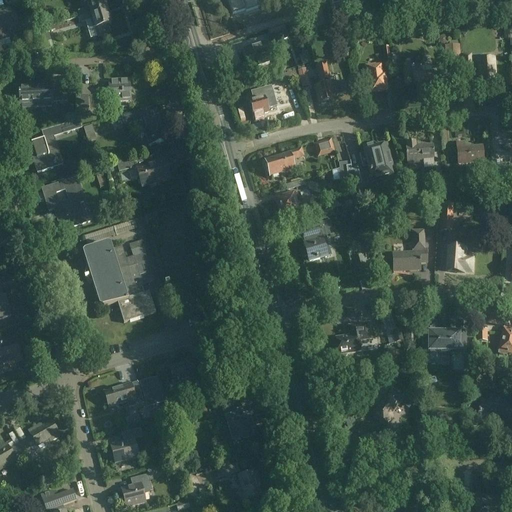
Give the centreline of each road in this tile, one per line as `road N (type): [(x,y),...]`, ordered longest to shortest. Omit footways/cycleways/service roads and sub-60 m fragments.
road 1 (primary): [(173,0),(301,417),(318,511)]
road 2 (primary): [(327,511),(309,415),(185,0)]
road 3 (residential): [(238,149),(346,122),(511,111)]
road 4 (residential): [(71,375),(0,156)]
road 5 (residential): [(292,312),(410,292),(511,301)]
road 6 (residential): [(354,511),(423,472),(511,470)]
road 7 (residential): [(71,375),(227,328)]
road 8 (residential): [(0,65),(161,57)]
road 9 (residential): [(71,375),(101,511)]
